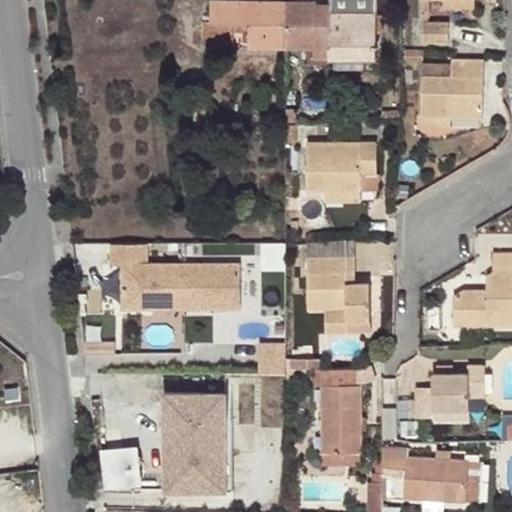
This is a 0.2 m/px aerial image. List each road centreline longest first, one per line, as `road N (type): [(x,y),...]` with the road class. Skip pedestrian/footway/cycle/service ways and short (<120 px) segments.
road 1 (residential): [(40,269),(9,0)]
road 2 (residential): [(511,148),(409,214),(406,345)]
road 3 (residential): [(68,511),(40,269)]
